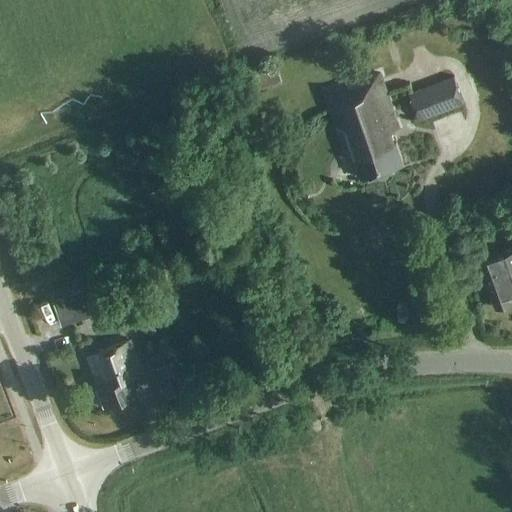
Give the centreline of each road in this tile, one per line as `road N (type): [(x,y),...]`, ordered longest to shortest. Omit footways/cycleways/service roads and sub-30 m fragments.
road 1 (tertiary): [(65,476),(353,373),(437,362),(511,366)]
road 2 (tertiary): [(65,476),(0,300)]
